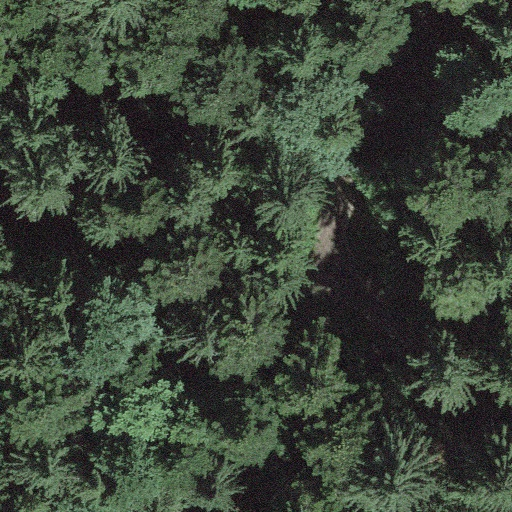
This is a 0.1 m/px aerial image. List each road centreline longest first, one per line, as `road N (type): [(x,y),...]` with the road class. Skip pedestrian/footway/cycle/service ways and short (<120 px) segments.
road 1 (track): [(454,0),(325,200),(318,261),(360,317),(466,359),(511,362)]
road 2 (track): [(318,261),(204,511)]
